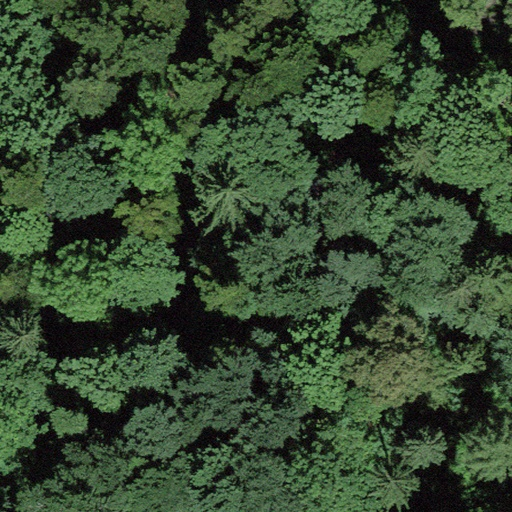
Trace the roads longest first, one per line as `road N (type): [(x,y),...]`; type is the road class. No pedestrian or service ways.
road 1 (track): [(0,252),(36,220),(504,0)]
road 2 (track): [(0,314),(278,198),(364,180),(511,192)]
